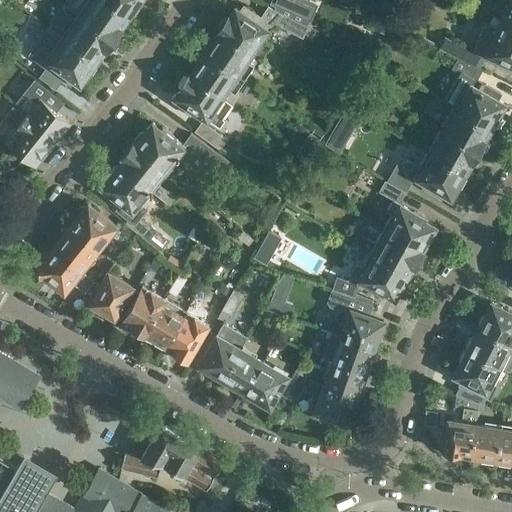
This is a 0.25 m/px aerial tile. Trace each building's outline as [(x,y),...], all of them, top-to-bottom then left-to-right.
[(86,0),(77,12),(112,38),(129,15),(108,0),(86,0)] [(108,0),(129,15),(139,0),(108,0)] [(47,24),(61,35),(96,60),(112,38),(77,12),(62,1),(47,24)] [(511,6),(507,4),(496,26),(511,34),(511,6)] [(234,7),(219,30),(259,57),(259,56),(261,58),(272,43),(261,36),(267,28),(277,24),(286,28),(287,33),(292,31),(303,37),(308,26),(302,23),(283,13),(268,5),(260,16),(246,7),(242,12),(234,7)] [(511,34),(496,26),(485,21),(473,50),(445,35),(439,47),(458,56),(479,67),(487,53),(499,59),(496,64),(508,70),(511,65),(511,34)] [(219,30),(204,51),(243,78),(253,64),(259,57),(219,30)] [(96,60),(61,35),(44,58),(49,61),(45,66),(67,82),(71,76),(79,82),(96,60)] [(371,58),(353,48),(341,69),(359,78),(371,58)] [(204,51),(190,72),(233,102),(237,96),(233,93),(243,78),(204,51)] [(454,105),(491,126),(505,102),(496,97),(498,92),(476,79),(482,69),(479,67),(458,56),(451,67),(459,71),(444,99),(454,105)] [(272,66),(262,59),(257,66),(267,73),(272,66)] [(374,59),(364,76),(374,82),(385,66),(374,59)] [(233,102),(190,72),(174,96),(178,99),(174,105),(189,115),(193,110),(219,127),(225,118),(223,117),(233,102)] [(5,140),(36,165),(71,121),(39,96),(5,140)] [(454,105),(440,129),(477,150),(491,126),(454,105)] [(141,132),(133,142),(169,171),(180,157),(190,166),(198,155),(220,172),(227,162),(191,133),(183,143),(162,126),(161,127),(153,121),(145,132),(141,132)] [(204,121),(196,131),(220,148),(227,138),(204,121)] [(440,129),(427,152),(465,173),(477,150),(440,129)] [(126,156),(119,165),(152,192),(169,205),(176,196),(159,183),(169,171),(133,142),(123,154),(126,156)] [(386,181),(404,191),(405,192),(412,180),(411,180),(413,176),(418,178),(415,184),(438,198),(441,192),(450,197),(465,173),(427,152),(419,166),(407,159),(405,159),(400,156),(393,169),(386,181)] [(152,192),(119,165),(103,185),(111,191),(108,194),(135,214),(127,224),(143,237),(151,227),(140,218),(147,208),(142,204),(152,192)] [(391,213),(382,228),(423,251),(428,242),(427,239),(434,226),(424,221),(426,218),(397,202),(404,191),(386,181),(385,180),(379,191),(392,199),(385,211),(391,213)] [(88,202),(70,224),(100,247),(117,225),(88,202)] [(70,224),(53,246),(82,270),(100,247),(70,224)] [(267,227),(256,255),(270,260),(280,232),(267,227)] [(351,241),(369,251),(407,273),(412,265),(414,267),(423,251),(382,228),(374,242),(357,232),(351,241)] [(82,270),(53,246),(44,257),(41,256),(38,261),(39,276),(42,278),(47,278),(64,292),(82,270)] [(335,276),(330,288),(332,288),(352,295),(357,280),(383,294),(384,292),(393,297),(407,273),(369,251),(360,266),(355,264),(346,280),(335,276)] [(141,276),(150,263),(142,258),(134,272),(141,276)] [(100,283),(89,302),(113,316),(132,284),(107,270),(100,283)] [(79,297),(89,302),(100,283),(91,278),(79,297)] [(176,295),(182,284),(175,280),(169,291),(176,295)] [(164,298),(141,285),(121,321),(144,334),(164,298)] [(338,309),(331,330),(373,345),(382,320),(366,314),(370,302),(332,288),(328,300),(329,306),(338,309)] [(243,294),(233,289),(215,320),(225,326),(243,294)] [(275,309),(278,303),(276,299),(269,296),(266,305),(275,309)] [(164,298),(144,334),(165,346),(186,310),(164,298)] [(511,311),(491,300),(478,325),(511,342),(511,339),(511,311)] [(186,310),(165,346),(187,358),(207,322),(195,315),(200,307),(191,302),(186,310)] [(478,325),(466,349),(499,365),(509,370),(511,364),(511,342),(478,325)] [(325,355),(333,358),(365,369),(373,345),(334,331),(325,355)] [(199,364),(223,378),(241,348),(216,334),(199,364)] [(261,346),(269,351),(275,341),(267,336),(261,346)] [(241,348),(223,378),(246,391),(263,360),(241,348)] [(499,365),(466,349),(454,374),(487,390),(499,365)] [(0,511),(174,511),(98,467),(74,508),(72,507),(45,491),(57,471),(23,452),(16,464),(0,454),(0,395),(20,407),(40,374),(0,351),(0,511)] [(333,358),(324,383),(356,394),(365,369),(333,358)] [(263,360),(246,391),(270,405),(278,391),(287,375),(263,360)] [(297,372),(294,378),(287,375),(278,391),(285,395),(296,402),(302,389),(313,393),(308,406),(314,408),(312,415),(328,421),(331,415),(339,418),(339,421),(345,424),(349,421),(351,416),(349,413),(356,394),(324,383),(307,376),(297,372)] [(463,408),(461,420),(448,418),(447,423),(444,422),(443,432),(446,434),(443,450),(470,454),(475,422),(477,409),(478,402),(470,400),(464,397),(457,396),(456,407),(463,408)] [(486,403),(485,403),(478,402),(477,409),(485,410),(486,403)] [(123,452),(120,468),(156,477),(158,470),(166,473),(169,468),(205,489),(223,459),(160,422),(141,457),(123,452)] [(475,422),(470,454),(497,458),(502,426),(475,422)] [(511,427),(502,426),(497,458),(511,460),(511,427)]
